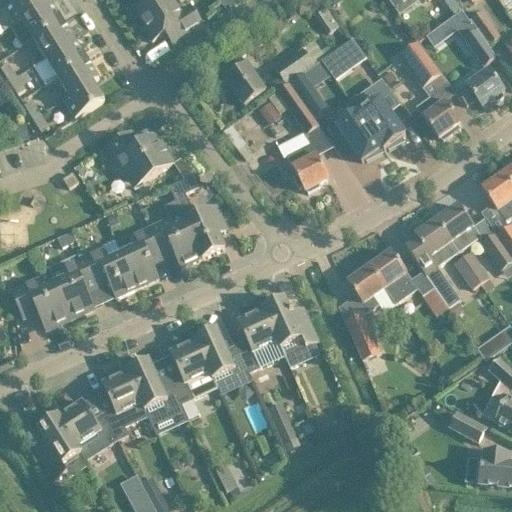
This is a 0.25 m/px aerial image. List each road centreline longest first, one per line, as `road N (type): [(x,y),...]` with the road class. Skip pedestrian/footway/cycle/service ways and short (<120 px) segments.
road 1 (residential): [(0,388),(287,256)]
road 2 (residential): [(287,256),(428,189),(511,128)]
road 3 (residential): [(287,256),(165,90)]
road 4 (residential): [(165,90),(288,0)]
